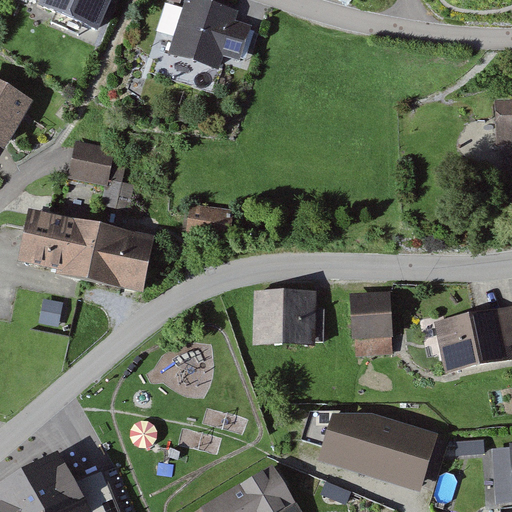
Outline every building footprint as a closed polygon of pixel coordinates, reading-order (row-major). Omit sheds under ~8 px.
[(109,0),(47,0),(47,2),(99,23),(109,0)] [(239,9),(206,0),(182,0),(167,56),(213,69),(217,55),(239,61),(250,25),(235,21),(239,9)] [(34,105),(0,83),(0,151),(2,154),(34,105)] [(511,103),(492,103),(493,145),(508,145),(509,165),(511,164),(511,103)] [(112,151),(73,144),(66,180),(103,187),(98,213),(129,219),(135,187),(123,185),(126,171),(109,168),(112,151)] [(224,212),(186,208),(182,240),(221,245),(224,212)] [(160,241),(23,220),(19,241),(16,265),(57,271),(56,279),(113,288),(152,294),(160,241)] [(317,291),(255,290),(254,343),(316,344),(317,291)] [(389,295),(346,296),(347,354),(390,354),(389,295)] [(511,307),(431,319),(439,370),(510,360),(507,340),(511,339),(511,307)] [(363,417),(327,419),(315,463),(411,495),(430,436),(363,417)] [(511,451),(495,452),(498,502),(511,501),(511,451)] [(0,511),(122,511),(102,463),(58,481),(44,457),(0,481),(0,511)] [(295,511),(271,471),(200,511),(295,511)]
